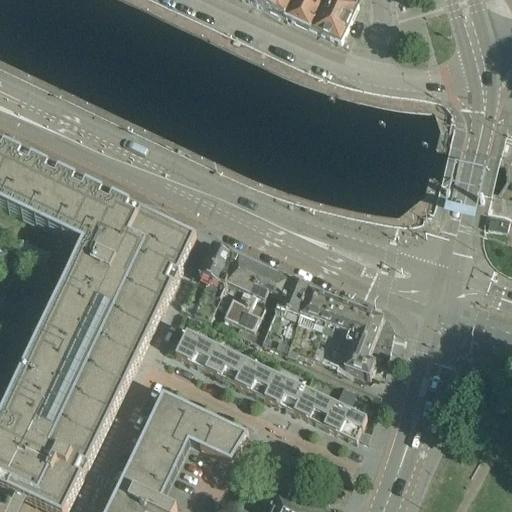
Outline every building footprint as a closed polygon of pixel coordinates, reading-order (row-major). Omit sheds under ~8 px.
[(258,0),(255,7),(286,21),(296,0),(258,0)] [(296,0),(286,21),(313,34),(328,0),(296,0)] [(359,10),(342,0),(328,0),(313,34),(342,48),(359,10)] [(342,0),(359,10),(360,9),(361,0),(360,0),(342,0)] [(0,492),(9,497),(15,500),(23,503),(18,511),(29,511),(32,508),(40,511),(69,511),(157,330),(164,315),(198,245),(167,230),(145,220),(0,149),(0,210),(56,238),(84,251),(0,427),(0,492)] [(488,233),(496,235),(507,238),(510,226),(491,222),(488,233)] [(210,326),(239,265),(234,262),(233,262),(235,258),(224,253),(222,257),(213,253),(199,281),(209,286),(193,318),(210,326)] [(225,325),(240,332),(265,276),(239,264),(239,265),(223,300),(228,303),(230,298),(236,301),(225,325)] [(282,306),(290,288),(265,276),(240,332),(255,339),(267,312),(265,311),(270,300),(282,306)] [(290,288),(282,306),(263,349),(288,361),(290,356),(311,297),(312,297),(290,288)] [(387,326),(386,325),(311,297),(290,356),(330,371),(329,372),(330,372),(332,369),(331,368),(341,340),(390,358),(394,340),(394,337),(394,335),(393,332),(392,330),(390,328),(389,327),(387,326)] [(218,352),(188,338),(177,361),(207,376),(218,352)] [(341,340),(331,368),(332,369),(370,384),(376,369),(387,373),(390,358),(341,340)] [(248,367),(218,352),(207,376),(236,390),(248,367)] [(266,404),(277,381),(248,367),(236,390),(266,404)] [(266,404),(296,418),(307,395),(277,381),(266,404)] [(330,422),(325,432),(357,448),(359,443),(362,435),(363,436),(368,424),(357,419),(350,416),(358,398),(344,392),(336,409),(333,417),(330,422)] [(325,432),(336,409),(307,395),(296,418),(325,432)] [(110,511),(175,511),(162,505),(190,448),(232,468),(249,440),(164,399),(110,511)] [(298,484),(299,484),(307,467),(269,450),(259,466),(286,478),(272,511),(273,511),(309,511),(290,503),(298,484)]
